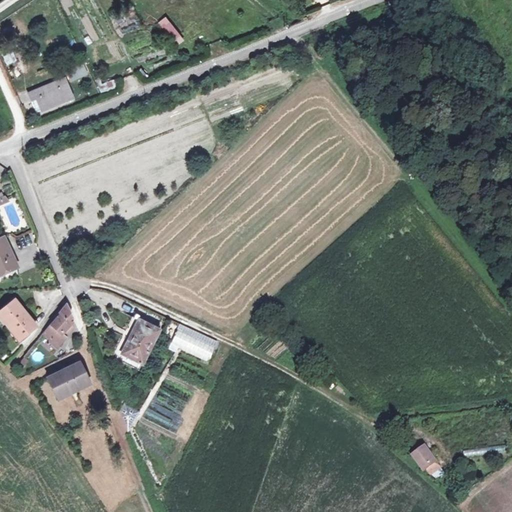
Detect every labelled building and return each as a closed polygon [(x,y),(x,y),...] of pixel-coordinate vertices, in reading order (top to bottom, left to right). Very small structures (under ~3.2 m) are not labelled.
[(169,23),(163,28),(167,34),(174,28),(169,23)] [(174,28),(167,34),(173,39),(179,34),(174,28)] [(12,50),(1,55),(6,65),(17,60),(12,50)] [(299,58),(290,62),(292,67),(301,64),(299,58)] [(68,76),(80,71),(78,66),(65,71),(68,76)] [(68,76),(67,76),(70,81),(82,76),(80,71),(68,76)] [(56,83),(28,95),(36,113),(71,98),(66,85),(59,88),(56,83)] [(3,238),(0,239),(0,276),(17,269),(3,238)] [(36,327),(14,300),(0,311),(0,317),(9,328),(12,326),(22,339),(36,327)] [(71,316),(66,305),(59,313),(60,315),(43,333),(51,340),(53,339),(59,345),(65,337),(62,335),(70,325),(71,324),(66,321),(71,316)] [(158,330),(133,318),(112,357),(138,371),(158,330)] [(273,325),(269,321),(264,325),(269,331),(273,325)] [(169,346),(208,364),(219,342),(179,323),(169,346)] [(73,328),(70,325),(62,335),(65,337),(73,328)] [(12,326),(9,328),(19,341),(22,339),(12,326)] [(53,339),(51,340),(49,344),(55,350),(59,345),(53,339)] [(23,358),(16,367),(20,370),(27,361),(23,358)] [(79,363),(47,379),(56,398),(88,383),(79,363)] [(507,454),(507,446),(463,448),(463,456),(507,454)] [(426,447),(415,456),(425,469),(427,467),(431,473),(433,474),(441,468),(426,447)]
